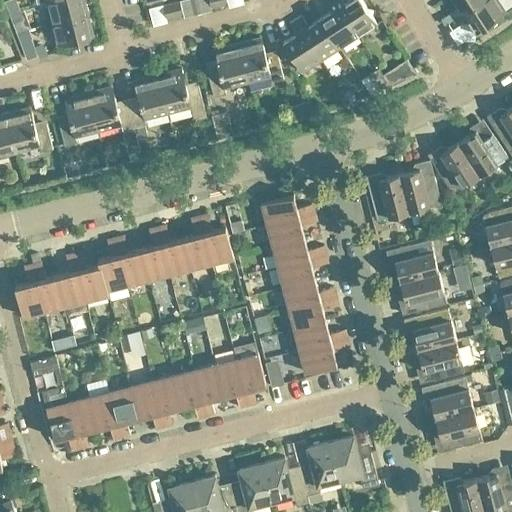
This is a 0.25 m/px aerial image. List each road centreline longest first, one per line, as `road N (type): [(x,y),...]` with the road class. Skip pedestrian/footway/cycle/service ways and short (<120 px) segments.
road 1 (residential): [(49,478),(389,389)]
road 2 (tertiary): [(0,228),(324,143)]
road 3 (residential): [(389,389),(324,143)]
road 4 (residential): [(49,478),(0,286)]
road 5 (residential): [(124,52),(160,33),(282,0)]
road 6 (tertiary): [(324,143),(463,87)]
road 7 (residential): [(0,84),(124,52)]
